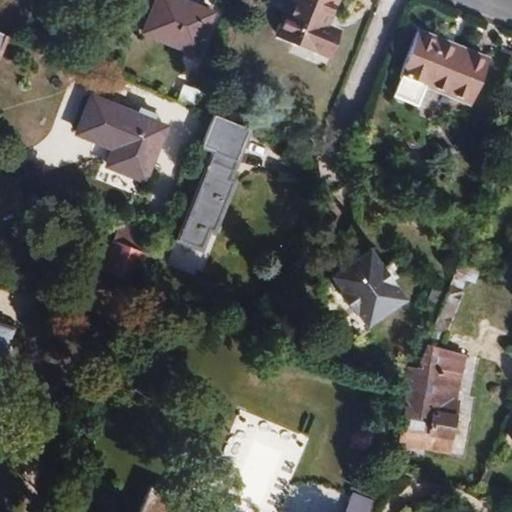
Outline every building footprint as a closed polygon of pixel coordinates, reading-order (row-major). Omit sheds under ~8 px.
[(184,0),(152,0),(141,29),(193,51),(209,11),(184,0)] [(288,0),(275,33),(324,52),(333,27),(324,23),(333,0),(288,0)] [(407,29),(382,93),(406,102),(415,82),(462,100),(479,58),(407,29)] [(511,53),(511,54),(499,88),(511,93),(511,53)] [(192,105),(198,89),(181,83),(176,100),(192,105)] [(88,94),(74,130),(113,145),(106,163),(140,177),(163,123),(150,118),(153,111),(137,105),(134,112),(88,94)] [(205,145),(169,235),(191,243),(194,235),(198,236),(205,216),(202,215),(227,154),(205,145)] [(116,223),(100,266),(130,277),(147,235),(116,223)] [(366,251),(330,278),(340,292),(338,293),(353,313),(355,312),(366,325),(402,298),(366,251)] [(444,291),(455,295),(467,267),(455,262),(444,291)] [(429,330),(440,333),(451,305),(455,295),(444,291),(429,330)] [(0,324),(0,358),(12,329),(0,324)] [(420,353),(432,353),(435,345),(440,333),(429,330),(420,353)] [(414,366),(413,368),(443,372),(440,400),(450,401),(459,355),(432,353),(420,353),(414,366)] [(443,372),(413,368),(410,367),(398,441),(445,449),(454,402),(450,401),(440,400),(443,372)] [(214,511),(150,484),(137,511),(214,511)] [(341,511),(367,511),(372,497),(348,490),(341,511)]
